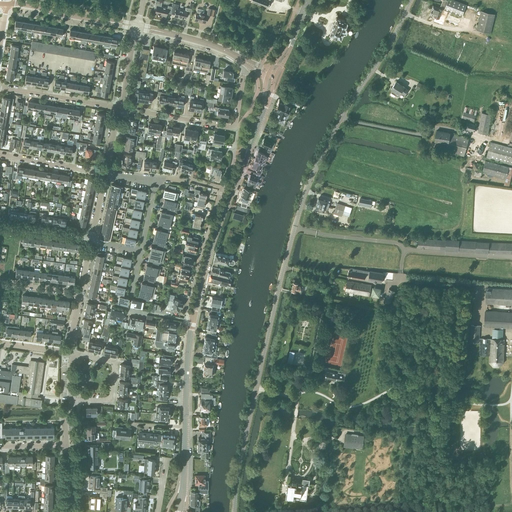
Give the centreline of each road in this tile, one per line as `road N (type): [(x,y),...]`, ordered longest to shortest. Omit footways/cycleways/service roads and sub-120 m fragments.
road 1 (tertiary): [(235,511),(263,354),(302,203),(341,118),(412,0)]
road 2 (secondary): [(192,322),(269,73)]
road 3 (residential): [(232,126),(233,165),(198,255),(186,319)]
road 4 (tertiary): [(137,26),(7,4)]
road 5 (residential): [(121,109),(0,87)]
